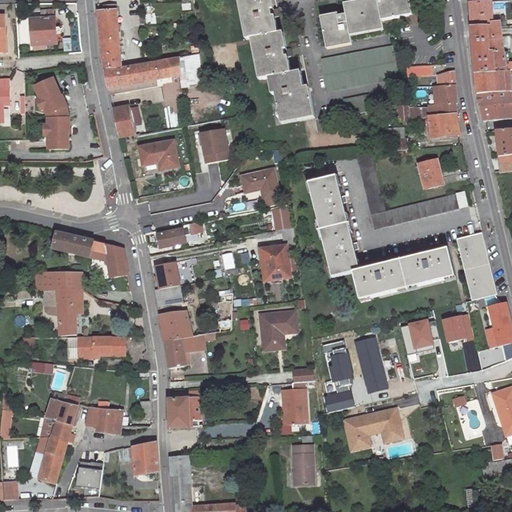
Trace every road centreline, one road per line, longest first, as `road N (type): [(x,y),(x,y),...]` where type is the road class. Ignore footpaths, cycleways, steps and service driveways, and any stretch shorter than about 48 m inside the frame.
road 1 (residential): [(161,434),(162,365),(130,216)]
road 2 (unclassified): [(89,0),(130,216)]
road 3 (unknown): [(348,167),(367,233),(378,241),(498,218)]
road 4 (residential): [(477,128),(511,279)]
road 5 (unclassified): [(130,216),(76,229),(0,210)]
road 6 (residential): [(60,493),(83,445),(161,434)]
road 7 (residential): [(457,0),(477,128)]
